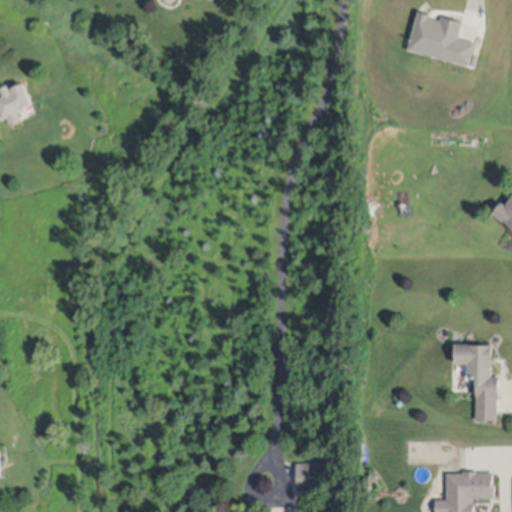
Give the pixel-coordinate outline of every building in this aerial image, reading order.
[(0,90),(2,90),(2,89),(10,85),(12,92),(14,91),(13,89),(25,84),(33,104),(23,109),(19,111),(22,120),(11,125),(9,118),(2,121),(1,119),(0,120),(0,90)] [(511,226),(506,222),(505,223),(495,214),(504,203),(507,206),(511,199),(511,226)] [(457,345),(471,345),(471,346),(493,346),(493,357),(497,357),(497,364),(493,364),(493,377),(500,378),(500,400),(499,400),(499,421),(477,421),(478,380),(470,380),(470,364),(456,364),(457,345)] [(298,464),(321,463),(322,490),(298,491),(298,464)] [(448,500),(448,474),(465,474),(465,472),(478,472),(478,473),(494,473),(494,492),(496,492),(496,498),(475,499),(475,506),(476,506),(476,511),(437,511),(437,500),(448,500)]
